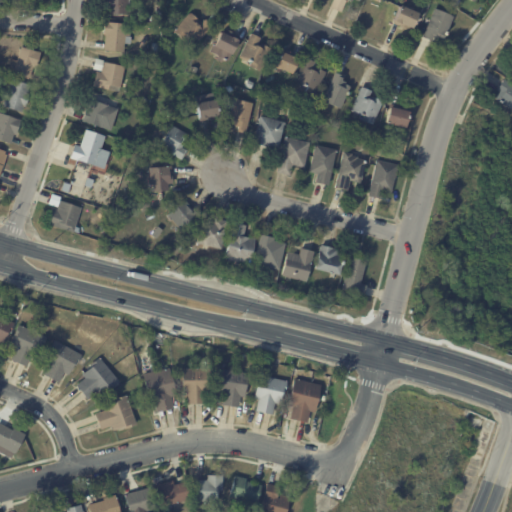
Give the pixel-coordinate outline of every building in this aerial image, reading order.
[(103,0),(133,0),(133,11),(128,11),(128,15),(103,14),(103,0)] [(403,28),(392,24),(400,5),(418,13),(411,28),(406,26),(405,29),(403,28)] [(435,36),(434,36),(432,41),(423,37),(435,9),(454,17),(445,40),(435,36)] [(200,22),(201,23),(204,21),(211,28),(195,46),(185,36),(182,39),(173,31),(190,13),(200,22)] [(104,50),(105,35),(103,35),(105,22),(126,24),(125,36),(131,37),(131,44),(125,44),(124,52),(104,50)] [(232,34),(240,38),(229,62),(224,59),(222,63),(216,60),(218,57),(210,53),(221,28),(232,34)] [(252,34),(260,38),(258,44),(260,46),(261,44),(271,49),(260,72),(250,67),(251,64),(239,58),(251,34),(252,34)] [(36,68),(33,67),(29,80),(12,74),(14,69),(9,67),(11,59),(17,61),(21,47),(41,54),(36,68)] [(157,55),(157,61),(150,60),(151,51),(158,52),(157,55)] [(290,56),(298,60),(291,74),(274,66),(280,51),(290,56)] [(125,67),(120,92),(108,90),(108,91),(93,87),(96,72),(101,73),(101,71),(90,69),(92,58),(103,61),(103,62),(125,67)] [(312,61),(316,63),(313,68),(315,69),(316,68),(326,72),(315,97),(298,89),(300,84),(295,81),(305,58),(312,61)] [(337,74),(344,77),(342,81),(346,83),(346,85),(351,87),(342,109),(323,101),(335,73),(337,74)] [(498,87),(503,79),(511,84),(511,110),(494,99),(499,92),(496,90),(498,87)] [(30,90),(25,108),(24,108),(22,113),(3,108),(11,80),(31,85),(30,90)] [(254,83),(251,89),(246,87),(248,81),(254,83)] [(229,85),(233,90),(229,93),(225,88),(229,85)] [(365,89),(372,92),(370,96),(383,102),(373,125),(362,120),(364,117),(351,111),(362,87),(365,89)] [(205,120),(200,122),(194,97),(212,93),(218,117),(205,120)] [(246,134),(238,132),(239,127),(234,126),(235,124),(229,123),(234,99),(253,104),(246,134)] [(110,107),(103,128),(82,121),(89,100),(110,107)] [(395,109),(410,112),(406,129),(387,124),(391,108),(395,109)] [(0,113),(21,121),(16,136),(14,135),(10,144),(0,140),(0,113)] [(272,119),(285,123),(279,149),(254,143),(260,117),(272,119)] [(184,146),(183,146),(182,148),(187,151),(181,161),(159,148),(166,136),(162,133),(167,123),(190,136),(184,146)] [(109,153),(104,169),(95,166),(95,167),(78,161),(78,162),(76,161),(74,166),(67,164),(69,157),(70,157),(74,145),(80,147),(86,130),(105,137),(101,150),(109,152),(109,153)] [(295,140),(311,143),(305,169),(293,166),(290,176),(277,173),(285,137),(295,140)] [(326,185),(316,183),(318,174),(310,173),(316,146),(337,150),(329,186),(326,185)] [(351,154),(353,154),(352,156),(358,157),(358,159),(367,161),(361,184),(351,182),(348,192),(335,189),(344,152),(351,154)] [(384,192),(383,191),(382,199),(369,196),(377,161),(398,166),(392,193),(384,192)] [(172,167),(173,184),(168,185),(169,191),(153,192),(153,185),(150,185),(150,184),(149,184),(149,179),(150,179),(149,168),(171,166),(172,167)] [(86,178),(93,180),(90,189),(84,187),(86,178)] [(69,185),(71,185),(69,194),(61,192),(63,183),(69,185)] [(57,207),(45,204),(48,194),(60,198),(57,207)] [(184,204),(196,217),(180,231),(167,215),(173,210),(170,207),(180,199),(184,204)] [(47,224),(52,209),(57,211),(60,201),(81,209),(75,227),(79,229),(77,234),(73,232),(72,233),(47,224)] [(216,219),(227,222),(221,250),(196,244),(202,220),(214,223),(215,219),(216,219)] [(233,224),(245,226),(243,237),(254,239),(249,265),(224,260),(231,223),(233,224)] [(158,227),(162,231),(156,239),(151,235),(158,227)] [(261,235),(274,239),(273,241),(286,244),(279,271),(253,264),(260,235),(261,235)] [(321,246),(337,250),(335,255),(343,258),(342,263),(343,263),(342,267),(341,266),(338,277),(314,270),(321,246)] [(302,250),(313,253),(305,283),(280,276),(286,252),(298,256),(300,249),(302,250)] [(357,256),(360,256),(359,260),(367,262),(361,285),(367,286),(364,296),(342,290),(351,254),(357,256)] [(0,316),(15,323),(10,334),(7,333),(3,344),(0,342),(0,316)] [(40,334),(47,337),(42,348),(40,347),(35,358),(31,356),(26,366),(11,359),(16,348),(12,347),(16,337),(13,336),(18,325),(40,334)] [(67,374),(64,372),(59,382),(44,374),(49,364),(45,362),(51,352),(48,351),(54,340),(81,355),(70,376),(67,374)] [(117,383),(110,389),(108,387),(99,394),(96,391),(87,398),(76,385),(85,378),(82,374),(91,367),(90,365),(99,357),(119,381),(117,383)] [(173,396),(171,396),(174,408),(157,412),(155,400),(149,401),(143,374),(169,368),(175,395),(173,396)] [(201,403),(187,404),(187,392),(182,392),(182,381),(180,381),(180,368),(211,368),(211,380),(209,380),(209,392),(204,392),(204,403),(201,403)] [(243,396),(240,396),(238,407),(221,405),(223,393),(219,392),(221,381),(218,380),(220,369),(250,374),(248,385),(246,385),(244,396),(243,396)] [(293,377),(295,370),(301,371),(300,378),(293,377)] [(277,404),(275,403),(272,414),(256,410),(258,399),(254,398),(256,386),(254,386),(257,374),(287,381),(284,393),(283,393),(280,404),(277,404)] [(312,412),(310,411),(307,423),(290,419),(293,407),(288,406),(295,379),(321,385),(314,412),(312,412)] [(125,428),(124,426),(113,430),(111,425),(100,429),(95,414),(106,410),(104,405),(115,401),(114,399),(126,395),(136,424),(125,428)] [(0,423),(5,426),(12,430),(13,429),(24,434),(15,453),(13,453),(10,458),(0,452),(0,423)] [(221,490),(218,490),(217,502),(196,502),(197,480),(207,480),(207,475),(223,475),(222,490),(221,490)] [(246,479),(246,481),(262,485),(257,504),(229,498),(235,476),(246,479)] [(177,484),(186,482),(190,499),(162,506),(156,485),(173,480),(174,485),(177,484)] [(268,483),(280,487),(277,497),(279,498),(280,494),(290,497),(286,511),(259,511),(267,483),(268,483)] [(150,510),(143,511),(129,511),(125,494),(150,487),(156,508),(150,510)] [(89,511),(88,505),(103,500),(103,498),(116,495),(120,511),(89,511)]
